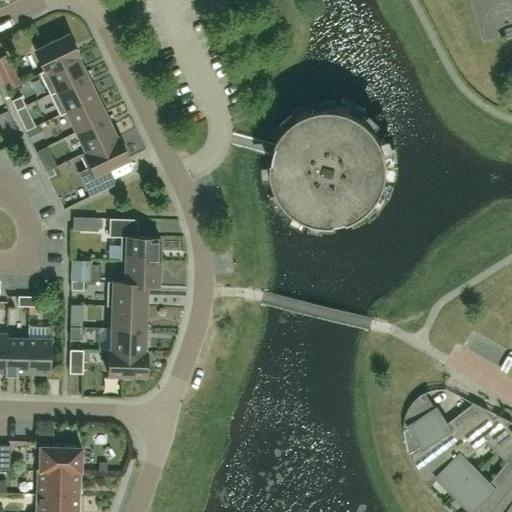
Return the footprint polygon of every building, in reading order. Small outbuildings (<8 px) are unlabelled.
[(44,70),(78,54),(68,34),(34,49),(44,70)] [(50,94),(87,76),(77,56),(78,55),(78,54),(44,70),(39,73),(40,75),(50,94)] [(17,82),(4,55),(0,56),(0,77),(5,88),(17,82)] [(60,115),(66,112),(97,97),(87,76),(50,94),(60,115)] [(66,112),(76,133),(107,118),(97,97),(66,112)] [(190,119),(203,116),(199,98),(186,101),(190,119)] [(25,106),(16,110),(25,130),(34,126),(25,106)] [(332,106),(328,106),(324,106),(320,107),(316,108),(312,109),(309,110),(305,112),(301,114),(298,116),(295,119),(292,121),(289,124),(286,127),(284,130),(281,134),(279,138),(278,141),(279,142),(278,146),(277,150),(276,154),(275,158),(273,158),(273,161),(273,165),(273,169),(274,173),(275,178),(276,181),(277,185),(279,189),(281,193),(283,196),(286,200),(288,203),(291,206),(294,209),(298,211),(301,213),(305,215),(308,217),(312,219),(316,220),(320,221),(324,221),(328,222),(333,222),(337,222),(340,221),(344,220),(348,219),(351,218),(355,217),(358,215),(361,214),(364,212),(366,210),(369,208),(372,205),(374,203),(376,200),(378,197),(380,194),(382,191),(384,188),(385,185),(386,182),(387,178),(388,175),(388,171),(389,168),(389,164),(389,161),(389,157),(388,154),(388,151),(387,147),(386,144),(384,141),(383,138),(381,135),(379,132),(377,129),(375,126),(373,123),(370,121),(368,119),(365,117),(362,115),(359,113),(356,111),(352,110),(349,109),(345,107),(341,107),(336,106),(332,106)] [(116,137),(107,118),(76,133),(84,152),(116,137)] [(89,196),(109,187),(102,171),(128,158),(117,136),(116,137),(84,152),(80,154),(86,168),(78,172),(89,196)] [(137,236),(137,219),(109,218),(108,236),(120,236),(120,259),(159,261),(159,237),(137,236)] [(73,271),(89,270),(88,250),(72,251),(73,271)] [(159,261),(120,259),(120,260),(124,260),(124,281),(124,282),(146,283),(146,284),(158,284),(159,261)] [(71,280),(71,289),(83,290),(83,281),(71,280)] [(124,281),(107,281),(106,305),(111,305),(145,307),(146,284),(146,283),(124,282),(124,281)] [(17,305),(28,306),(29,296),(17,296),(17,305)] [(38,296),(29,296),(28,306),(38,306),(38,296)] [(145,307),(111,305),(110,327),(144,328),(145,307)] [(69,326),(69,339),(78,339),(79,327),(69,326)] [(144,328),(110,327),(110,349),(144,351),(144,328)] [(27,372),(28,338),(6,337),(5,371),(27,372)] [(28,338),(27,372),(48,372),(49,339),(28,338)] [(69,349),(68,372),(82,372),(83,349),(69,349)] [(144,351),(110,349),(108,349),(108,374),(144,375),(145,351),(144,351)] [(409,452),(410,455),(412,461),(414,466),(417,472),(490,415),(486,410),(487,409),(472,401),(472,402),(473,403),(446,425),(426,393),(428,392),(429,392),(429,391),(426,392),(423,394),(420,395),(417,398),(415,400),(413,403),(410,405),(409,408),(407,411),(406,415),(405,418),(405,421),(404,425),(404,428),(405,431),(406,430),(413,425),(425,444),(411,452),(410,452),(409,452)] [(490,415),(417,472),(419,476),(422,480),(424,484),(428,489),(429,488),(429,487),(441,475),(457,491),(479,470),(465,456),(487,439),(496,451),(497,452),(505,444),(496,434),(511,422),(511,421),(498,414),(498,415),(499,416),(494,419),(490,415)] [(0,468),(9,469),(10,445),(0,444),(0,468)] [(479,470),(457,491),(472,507),(467,511),(491,511),(511,486),(511,450),(505,444),(497,452),(507,461),(490,481),(479,470)] [(80,471),(81,446),(38,445),(38,468),(38,469),(80,471)] [(38,469),(38,468),(37,468),(36,492),(79,494),(80,471),(38,469)] [(511,511),(511,486),(491,511),(511,511)] [(78,511),(79,494),(36,492),(35,511),(78,511)]
